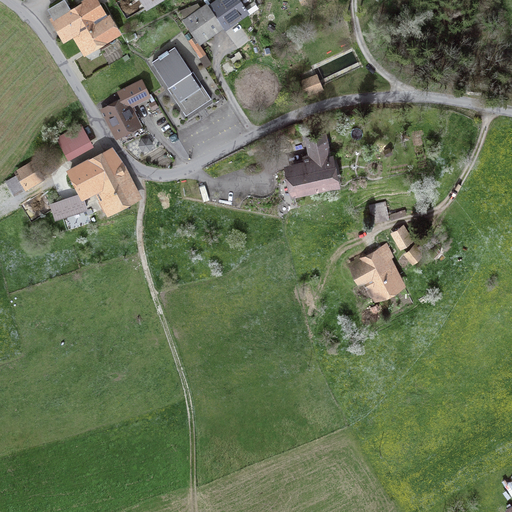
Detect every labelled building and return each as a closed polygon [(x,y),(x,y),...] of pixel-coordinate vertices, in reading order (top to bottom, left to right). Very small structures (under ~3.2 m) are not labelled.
[(52,18),(49,20),(63,44),(73,38),(84,57),(122,35),(110,15),(108,16),(97,0),(83,0),(81,1),(82,3),(71,10),(65,0),(63,0),(47,10),(52,18)] [(139,0),(146,12),(165,0),(139,0)] [(240,0),(216,0),(208,6),(224,29),(225,31),(250,14),(240,0)] [(208,6),(207,4),(201,8),(197,4),(179,11),(185,19),(182,21),(194,38),(188,41),(205,68),(212,64),(200,46),(224,29),(208,6)] [(186,116),(211,99),(193,72),(192,73),(175,47),(152,63),(169,88),(168,89),(186,116)] [(304,98),(323,91),(319,81),(317,74),(298,81),(304,98)] [(99,110),(115,141),(143,127),(135,111),(136,111),(134,107),(152,98),(142,79),(117,92),(120,99),(99,110)] [(94,148),(80,123),(55,137),(69,162),(94,148)] [(338,159),(332,135),(309,140),(314,162),(290,167),(298,202),(351,190),(343,158),(338,159)] [(113,146),(65,171),(82,202),(95,195),(107,217),(141,199),(113,146)] [(49,182),(39,163),(19,175),(29,194),(49,182)] [(376,225),(394,221),(391,206),(373,210),(376,225)] [(395,235),(404,250),(416,243),(406,228),(395,235)] [(370,286),(382,307),(412,290),(387,246),(351,267),(364,289),(370,286)] [(421,246),(407,255),(414,267),(429,258),(421,246)]
